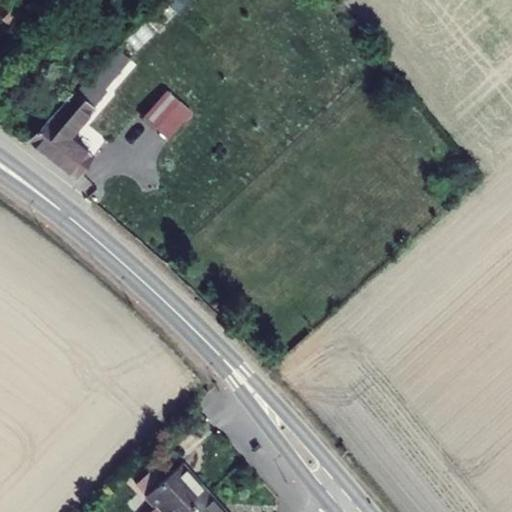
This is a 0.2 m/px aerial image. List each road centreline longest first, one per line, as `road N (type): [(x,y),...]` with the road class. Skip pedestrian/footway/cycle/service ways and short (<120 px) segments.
road 1 (tertiary): [(216,351),(73,219)]
road 2 (tertiary): [(216,351),(326,501)]
road 3 (tertiary): [(346,482),(216,351)]
